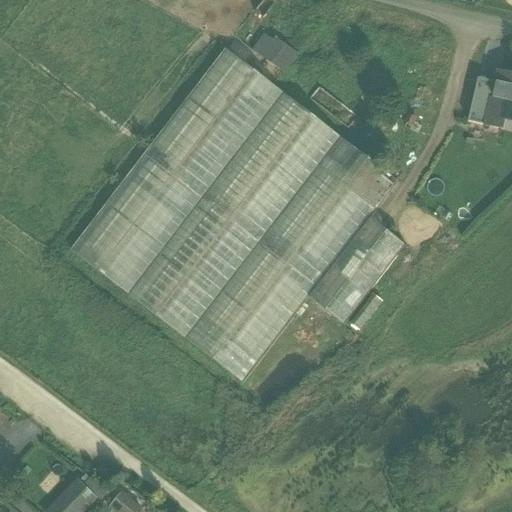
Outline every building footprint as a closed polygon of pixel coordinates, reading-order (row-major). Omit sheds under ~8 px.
[(284,72),(297,55),(265,31),(252,49),(284,72)] [(225,51),(70,253),(127,297),(282,95),(225,51)] [(511,76),(499,74),(496,84),(492,104),(509,108),(506,118),(511,119),(511,76)] [(492,104),(496,84),(477,80),(467,124),(486,128),(492,104)] [(398,184),(282,95),(127,297),(243,385),(308,300),(369,220),(398,184)] [(509,108),(492,104),(486,128),(503,132),(506,118),(509,108)] [(369,220),(308,300),(344,327),(405,248),(369,220)] [(76,482),(45,511),(86,511),(97,500),(76,482)] [(122,492),(109,507),(115,511),(138,511),(142,509),(122,492)]
